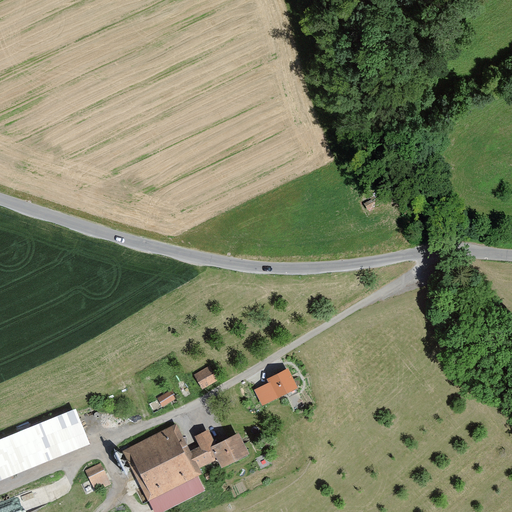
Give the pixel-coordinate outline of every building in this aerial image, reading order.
[(216,379),(210,368),(197,375),(203,386),(216,379)] [(269,379),(278,396),(296,387),(287,370),(269,379)] [(171,391),(159,398),(164,405),(175,398),(171,391)] [(74,413),(0,443),(0,470),(84,436),(74,413)] [(215,446),(208,432),(198,437),(203,447),(187,455),(192,465),(217,453),(223,465),(246,453),(237,435),(215,446)] [(173,434),(134,454),(152,490),(194,469),(192,465),(187,455),(186,453),(184,454),(173,434)] [(101,466),(88,472),(96,488),(109,482),(101,466)]
